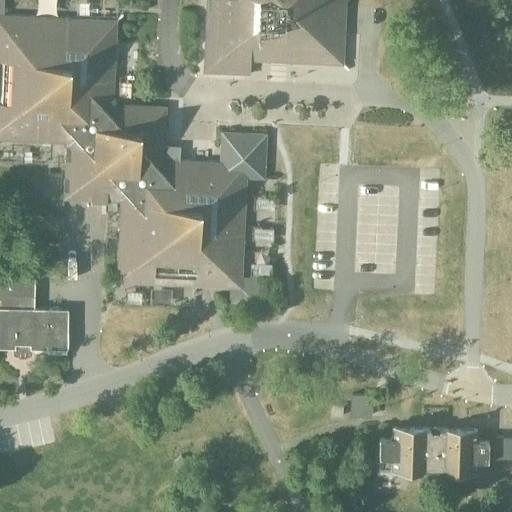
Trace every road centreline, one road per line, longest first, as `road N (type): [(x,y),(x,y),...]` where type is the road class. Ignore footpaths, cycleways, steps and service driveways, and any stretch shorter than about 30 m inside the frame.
road 1 (residential): [(474,389),(470,164),(434,120),(402,106),(206,100),(179,76),(170,48),(172,0)]
road 2 (residential): [(232,338),(287,333),(336,342),(474,389)]
road 3 (residential): [(0,416),(40,410),(232,338)]
road 4 (residential): [(297,511),(232,338)]
